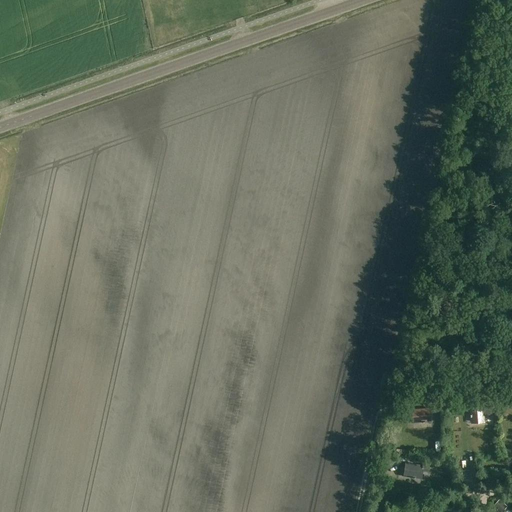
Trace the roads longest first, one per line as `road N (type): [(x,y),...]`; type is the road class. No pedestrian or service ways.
road 1 (tertiary): [(0,127),(361,0)]
road 2 (track): [(359,511),(394,354)]
